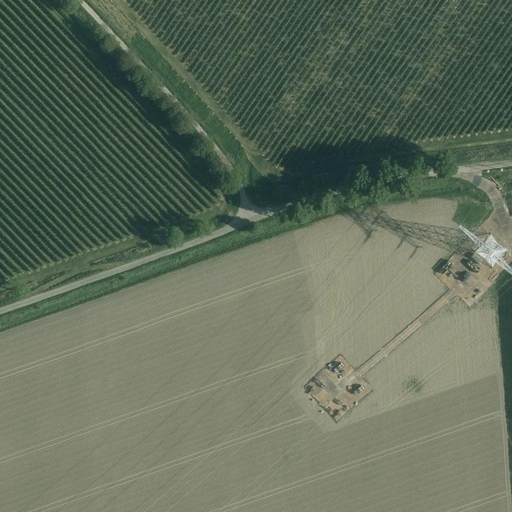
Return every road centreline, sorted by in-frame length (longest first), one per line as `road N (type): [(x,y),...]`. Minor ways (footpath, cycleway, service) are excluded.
road 1 (unclassified): [(254,218),(228,163),(83,0)]
road 2 (unclassified): [(0,310),(254,218)]
road 3 (unclassified): [(254,218),(350,188),(511,168)]
